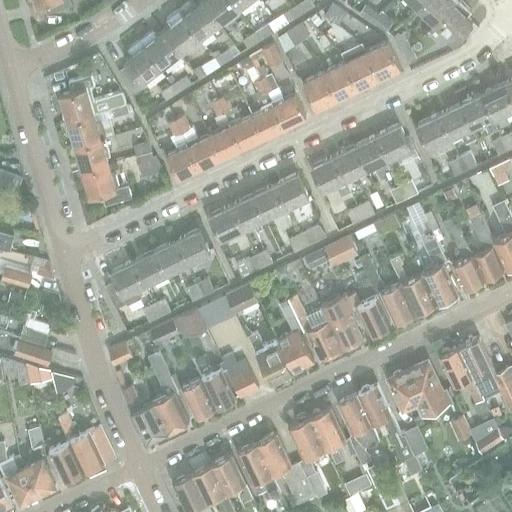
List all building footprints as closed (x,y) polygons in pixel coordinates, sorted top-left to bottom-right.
[(33,0),(34,3),(43,0),(46,10),(64,5),(70,1),(69,0),(33,0)] [(218,21),(202,0),(198,0),(194,4),(190,0),(187,0),(177,8),(199,36),(210,27),(216,35),(224,29),(218,21)] [(202,0),(218,21),(238,7),(232,0),(202,0)] [(300,11),(313,3),(311,0),(299,0),(295,3),(300,11)] [(330,16),(339,4),(333,0),(330,0),(323,11),(330,16)] [(435,22),(456,0),(422,0),(417,6),(434,23),(435,22)] [(456,0),(435,22),(434,23),(452,41),(472,20),(465,14),(470,9),(460,0),(456,0)] [(282,11),(287,19),(300,11),(295,3),(282,11)] [(366,3),(360,11),(373,19),(378,11),(366,3)] [(339,4),(330,16),(337,21),(346,9),(339,4)] [(180,51),(199,36),(177,8),(164,18),(169,23),(163,28),(180,51)] [(385,28),(391,20),(378,11),(373,19),(385,28)] [(295,25),(302,37),(312,31),(305,19),(295,25)] [(260,37),(273,29),(267,21),(255,29),(260,37)] [(292,43),(302,37),(295,25),(285,32),(292,43)] [(180,51),(163,28),(156,33),(151,28),(139,37),(161,65),(180,51)] [(242,37),(247,45),(260,37),(255,29),(242,37)] [(400,48),(408,44),(401,31),(393,35),(400,48)] [(130,93),(145,85),(142,80),(161,65),(139,37),(126,47),(130,52),(124,57),(127,62),(116,69),(130,93)] [(365,49),(378,76),(400,65),(387,39),(365,49)] [(271,64),(281,59),(273,41),(262,46),(271,64)] [(408,44),(400,48),(407,62),(415,58),(408,44)] [(219,63),(232,55),(226,47),(214,55),(219,63)] [(357,86),(378,76),(365,49),(345,59),(357,86)] [(201,63),(206,71),(219,63),(214,55),(201,63)] [(337,96),(357,86),(345,59),(324,69),(337,96)] [(315,107),(337,96),(324,69),(302,80),(315,107)] [(266,88),(274,84),(268,71),(260,74),(266,88)] [(94,98),(90,85),(94,84),(91,72),(68,79),(71,90),(59,93),(66,119),(93,111),(110,106),(126,101),(122,90),(94,98)] [(178,89),(190,81),(185,73),(172,81),(178,89)] [(259,93),(267,89),(260,76),(252,80),(258,92),(259,93)] [(160,89),(165,97),(178,89),(172,81),(160,89)] [(504,111),(511,107),(511,97),(504,81),(483,92),(499,126),(509,122),(504,111)] [(284,124),(271,98),(267,89),(259,93),(258,92),(256,94),(262,106),(252,112),(263,134),(284,124)] [(281,93),(271,98),(284,124),(305,114),(294,91),(283,96),(281,93)] [(226,92),(218,96),(224,109),(224,110),(232,106),(232,105),(226,92)] [(499,126),(483,92),(461,102),(473,126),(484,121),(489,131),(499,126)] [(216,112),(224,109),(218,96),(210,100),(216,112)] [(129,112),(126,101),(110,106),(113,116),(129,112)] [(477,136),(473,126),(461,102),(440,112),(451,136),(460,132),(465,142),(477,136)] [(240,113),(235,103),(232,105),(232,106),(224,110),(228,118),(241,145),(263,134),(252,112),(241,117),(239,114),(240,113)] [(96,119),(93,111),(66,119),(74,144),(105,135),(100,118),(96,119)] [(428,147),(451,136),(440,112),(417,123),(428,147)] [(181,129),(189,125),(183,113),(175,117),(181,129)] [(168,120),(174,133),(181,129),(175,117),(168,120)] [(221,155),(241,145),(228,118),(218,123),(219,127),(210,132),(221,155)] [(377,132),(388,156),(410,146),(398,122),(377,132)] [(509,148),(511,146),(511,128),(502,133),(509,148)] [(199,165),(221,155),(210,132),(198,137),(196,134),(186,139),(199,165)] [(367,167),(388,156),(377,132),(355,143),(367,167)] [(499,152),(509,148),(502,133),(492,138),(499,152)] [(81,169),(108,161),(106,153),(110,152),(105,135),(74,144),(81,169)] [(135,153),(150,149),(147,138),(132,143),(135,153)] [(177,176),(199,165),(186,139),(176,144),(177,147),(166,153),(177,176)] [(346,177),(367,167),(355,143),(334,153),(346,177)] [(153,159),(150,149),(135,153),(138,164),(153,159)] [(467,168),(477,163),(470,149),(460,153),(467,168)] [(351,188),(346,177),(334,153),(311,164),(322,188),(337,181),(342,192),(351,188)] [(457,173),(467,168),(460,153),(450,158),(457,173)] [(504,158),(490,165),(494,174),(509,167),(504,158)] [(108,161),(81,169),(89,195),(102,191),(105,203),(132,195),(128,182),(119,185),(115,169),(110,170),(108,161)] [(275,181),(286,205),(308,195),(297,171),(275,181)] [(408,196),(418,191),(411,177),(401,182),(408,196)] [(265,216),(286,205),(275,181),(253,192),(265,216)] [(398,201),(408,196),(401,182),(391,186),(398,201)] [(243,226),(265,216),(253,192),(232,202),(243,226)] [(365,216),(375,212),(368,197),(358,202),(365,216)] [(507,266),(511,264),(511,212),(505,197),(492,203),(506,232),(493,237),(495,241),(507,266)] [(222,237),(243,226),(232,202),(210,213),(222,237)] [(355,221),(365,216),(358,202),(348,207),(355,221)] [(480,209),(469,214),(484,246),(472,252),(485,277),(504,268),(492,243),(495,241),(493,237),(480,209)] [(454,213),(441,219),(450,237),(453,236),(462,255),(451,260),(464,287),(485,277),(472,252),(454,213)] [(380,218),(373,221),(379,233),(386,230),(380,218)] [(305,245),(323,236),(316,222),(298,230),(305,245)] [(176,237),(188,262),(210,251),(198,227),(176,237)] [(432,227),(419,233),(431,258),(434,257),(437,262),(422,269),(437,300),(457,290),(443,259),(446,257),(432,227)] [(0,245),(10,248),(14,233),(0,228),(0,245)] [(295,250),(305,245),(298,230),(288,235),(295,250)] [(331,257),(354,246),(347,232),(325,243),(331,257)] [(167,272),(188,262),(176,237),(155,248),(167,272)] [(304,253),(310,264),(327,256),(322,244),(304,253)] [(262,265),(272,261),(265,246),(255,251),(262,265)] [(145,283),(167,272),(155,248),(133,258),(145,283)] [(244,274),(262,265),(255,251),(237,259),(244,274)] [(400,279),(415,310),(437,300),(422,269),(407,276),(400,262),(402,261),(399,253),(390,257),(400,279)] [(115,307),(126,301),(141,294),(137,286),(145,283),(133,258),(110,269),(115,279),(104,284),(115,307)] [(28,284),(31,270),(4,262),(1,276),(28,284)] [(415,310),(400,279),(385,286),(378,272),(369,276),(375,290),(379,289),(394,321),(415,310)] [(203,293),(213,289),(206,274),(196,279),(203,293)] [(193,298),(203,293),(196,279),(186,284),(193,298)] [(234,309),(259,297),(250,279),(226,291),(234,309)] [(353,305),(347,293),(345,289),(321,301),(328,316),(342,345),(363,335),(350,307),(353,305)] [(354,290),(347,293),(353,305),(355,304),(369,332),(391,322),(377,293),(360,301),(354,290)] [(216,296),(225,316),(235,311),(234,309),(226,291),(216,296)] [(302,325),(303,328),(306,327),(320,356),(342,345),(328,316),(311,324),(296,292),(288,296),(296,312),(302,325)] [(160,314),(170,309),(163,294),(153,299),(160,314)] [(216,321),(225,316),(216,296),(206,301),(216,321)] [(150,318),(160,314),(153,299),(143,304),(150,318)] [(206,325),(216,321),(206,301),(197,305),(206,325)] [(182,312),(192,332),(206,325),(197,305),(182,312)] [(298,327),(302,325),(296,312),(287,316),(293,329),(277,337),(292,369),(313,359),(298,327)] [(156,342),(180,330),(173,317),(150,328),(156,342)] [(19,337),(44,345),(49,332),(24,323),(19,337)] [(292,369),(277,337),(263,344),(256,330),(248,334),(270,380),(292,369)] [(459,343),(479,386),(496,378),(493,371),(495,370),(478,334),(459,343)] [(47,362),(52,348),(19,337),(15,351),(47,362)] [(115,362),(132,354),(125,340),(109,348),(115,362)] [(483,395),(479,386),(459,343),(438,353),(452,382),(464,377),(475,398),(483,395)] [(153,398),(167,429),(189,419),(174,388),(177,387),(159,348),(149,353),(167,391),(153,398)] [(236,360),(232,350),(221,355),(230,375),(240,370),(241,370),(236,360)] [(26,361),(1,354),(5,372),(17,370),(20,383),(30,381),(26,361)] [(241,370),(240,370),(249,389),(258,385),(245,356),(236,360),(241,370)] [(441,385),(427,358),(387,377),(401,406),(415,400),(420,411),(450,397),(444,384),(441,385)] [(30,381),(52,375),(51,369),(50,367),(26,359),(26,361),(30,381)] [(493,371),(496,378),(510,407),(511,406),(511,372),(508,364),(495,370),(493,371)] [(201,375),(216,405),(236,396),(221,366),(201,375)] [(74,375),(51,369),(52,375),(56,391),(63,390),(67,388),(72,383),(74,375)] [(240,370),(230,375),(240,394),(249,389),(240,370)] [(196,415),(216,405),(201,375),(181,385),(196,415)] [(167,429),(153,398),(143,403),(132,381),(122,386),(132,408),(146,439),(167,429)] [(400,457),(413,451),(403,428),(400,429),(377,382),(357,392),(370,420),(380,415),(400,457)] [(378,436),(370,420),(357,392),(336,401),(350,429),(348,433),(355,448),(360,459),(369,455),(363,443),(366,442),(369,443),(374,441),(374,438),(378,436)] [(355,448),(348,433),(344,435),(330,404),(308,415),(323,445),(339,438),(346,453),(355,448)] [(58,415),(67,433),(71,431),(69,427),(73,425),(66,411),(58,415)] [(458,436),(470,430),(462,412),(449,418),(458,436)] [(307,453),(323,445),(308,415),(287,424),(302,455),(299,457),(306,472),(315,468),(307,453)] [(403,428),(413,451),(427,445),(416,422),(403,428)] [(100,423),(69,438),(83,468),(85,467),(89,468),(93,466),(94,463),(114,453),(100,423)] [(51,483),(54,482),(42,455),(46,453),(45,450),(39,424),(28,427),(32,445),(28,447),(31,454),(28,456),(30,461),(25,463),(39,492),(49,487),(51,483)] [(480,450),(502,436),(497,425),(475,439),(480,450)] [(279,467),(295,499),(315,490),(306,472),(299,457),(291,461),(276,430),(256,439),(271,471),(279,467)] [(69,438),(48,448),(63,478),(72,473),(76,475),(80,472),(81,469),(83,468),(69,438)] [(17,461),(15,461),(13,462),(10,456),(5,458),(3,439),(0,439),(0,466),(3,473),(8,471),(20,498),(24,496),(27,498),(39,492),(25,463),(19,466),(17,461)] [(279,489),(271,471),(256,439),(235,449),(254,489),(264,485),(268,494),(279,489)] [(211,461),(225,490),(234,485),(243,504),(253,499),(231,451),(211,461)] [(225,511),(234,508),(225,490),(211,461),(191,470),(205,499),(214,495),(222,511),(225,511)] [(211,511),(205,499),(191,470),(171,480),(185,509),(195,504),(198,511),(211,511)] [(0,507),(12,502),(0,475),(0,507)]
